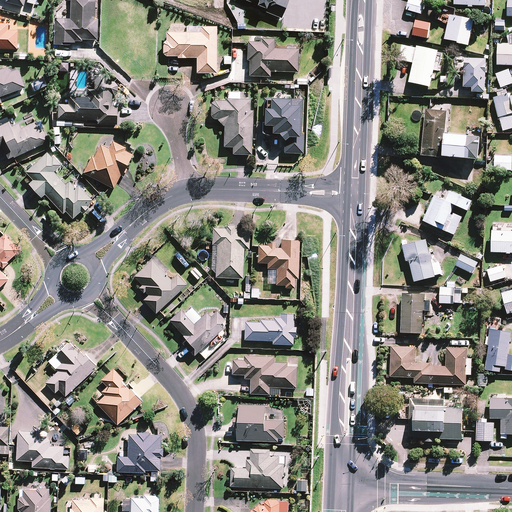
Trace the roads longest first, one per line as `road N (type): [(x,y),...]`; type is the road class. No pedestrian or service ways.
road 1 (secondary): [(341,483),(353,194)]
road 2 (residential): [(196,511),(198,442),(189,407),(112,318)]
road 3 (secondary): [(353,194),(361,0)]
road 4 (tertiary): [(341,483),(511,488)]
road 5 (residential): [(187,192),(353,194)]
